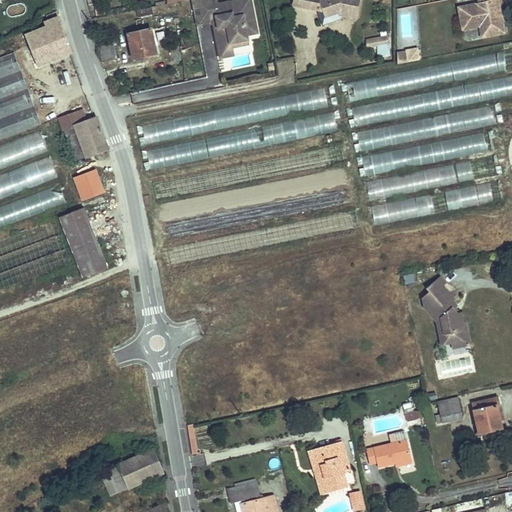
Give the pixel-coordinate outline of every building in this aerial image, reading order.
[(102,15),(98,0),(93,1),(97,16),(102,15)] [(257,33),(250,0),(239,0),(217,5),(216,0),(191,0),(196,24),(211,21),(212,24),(214,24),(220,22),(221,27),(218,27),(216,32),(219,48),(231,45),(231,47),(248,44),(246,35),(257,33)] [(356,18),(360,0),(293,0),(292,5),(317,10),(321,10),(321,11),(323,11),(325,18),(340,12),(339,14),(356,18)] [(501,19),(500,10),(493,12),(491,2),(498,0),(499,0),(478,0),(479,3),(458,8),(463,30),(480,27),(482,38),(501,34),(498,20),(501,19)] [(500,10),(498,0),(491,2),(493,12),(500,10)] [(153,14),(152,8),(137,11),(138,17),(153,14)] [(322,26),(341,19),(339,14),(340,12),(325,18),(323,11),(321,11),(321,10),(317,10),(322,26)] [(37,66),(72,52),(56,11),(46,16),(48,21),(44,23),(46,27),(25,35),(37,66)] [(156,54),(151,29),(128,34),(133,59),(156,54)] [(387,43),(387,37),(368,40),(368,47),(377,45),(387,44),(387,43)] [(390,55),(390,45),(390,42),(387,43),(387,44),(377,45),(377,58),(390,55)] [(117,59),(114,44),(99,47),(102,63),(117,59)] [(231,47),(231,45),(219,48),(221,57),(233,55),(231,47)] [(419,60),(417,49),(406,50),(406,52),(397,53),(397,64),(419,60)] [(349,100),(511,69),(511,50),(345,82),(349,100)] [(19,61),(0,66),(0,142),(40,130),(19,61)] [(68,71),(55,72),(56,85),(69,84),(68,71)] [(353,125),(511,96),(511,76),(350,105),(353,125)] [(141,122),(145,142),(328,108),(324,89),(141,122)] [(130,94),(116,98),(119,106),(132,101),(130,94)] [(356,129),(360,149),(500,125),(496,105),(356,129)] [(80,128),(84,127),(87,135),(80,138),(87,157),(108,149),(96,118),(87,121),(82,109),(59,118),(63,130),(65,129),(79,124),(80,128)] [(94,175),(87,157),(80,138),(87,135),(84,127),(80,128),(79,124),(65,129),(83,179),(94,175)] [(253,148),(251,136),(265,134),(264,129),(233,134),(233,133),(206,138),(209,156),(253,148)] [(485,133),(361,154),(365,173),(488,153),(485,133)] [(0,169),(49,154),(43,134),(0,148),(0,169)] [(149,168),(185,161),(181,143),(146,151),(149,168)] [(497,158),(367,177),(370,196),(500,176),(497,158)] [(0,196),(58,178),(51,159),(0,175),(0,196)] [(433,211),(493,202),(490,183),(430,192),(433,211)] [(45,208),(65,201),(59,184),(39,191),(45,208)] [(84,208),(60,217),(83,277),(107,268),(84,208)] [(457,314),(453,309),(454,307),(457,305),(451,299),(456,295),(441,277),(427,290),(429,293),(423,299),(424,308),(436,322),(439,335),(442,334),(444,344),(452,342),(462,340),(460,330),(461,330),(464,325),(464,324),(461,313),(460,313),(457,314)] [(470,345),(465,323),(464,324),(464,325),(461,330),(460,330),(462,340),(452,342),(453,348),(470,345)] [(419,401),(417,395),(410,397),(412,403),(419,401)] [(499,416),(496,406),(500,405),(498,397),(472,404),(478,429),(488,427),(489,432),(502,429),(499,416)] [(461,413),(458,398),(438,402),(440,415),(436,416),(438,423),(442,422),(441,417),(461,413)] [(422,418),(420,410),(413,412),(406,414),(407,421),(422,418)] [(442,422),(463,418),(461,413),(441,417),(442,422)] [(411,459),(407,440),(366,450),(370,464),(377,462),(378,467),(395,463),(411,459)] [(349,466),(342,442),(323,448),(324,454),(314,457),(315,460),(318,471),(323,470),(325,477),(322,478),(326,492),(346,486),(342,473),(342,472),(340,472),(339,469),(349,466)] [(324,454),(323,448),(309,452),(312,461),(315,460),(314,457),(324,454)] [(163,472),(153,450),(118,465),(128,488),(163,472)] [(192,468),(206,466),(204,454),(191,456),(192,468)] [(318,471),(315,460),(312,461),(321,493),(326,492),(322,478),(325,477),(323,470),(318,471)] [(118,465),(110,469),(120,492),(128,488),(118,465)] [(110,469),(100,473),(111,496),(120,492),(110,469)] [(236,487),(251,483),(256,482),(255,479),(235,484),(236,487)] [(277,511),(273,496),(261,499),(258,500),(257,497),(260,496),(258,489),(253,490),(251,483),(236,487),(227,489),(230,504),(235,502),(240,501),(243,511),(277,511)] [(363,508),(361,498),(352,500),(354,510),(363,508)] [(243,511),(240,501),(235,502),(237,511),(243,511)]
